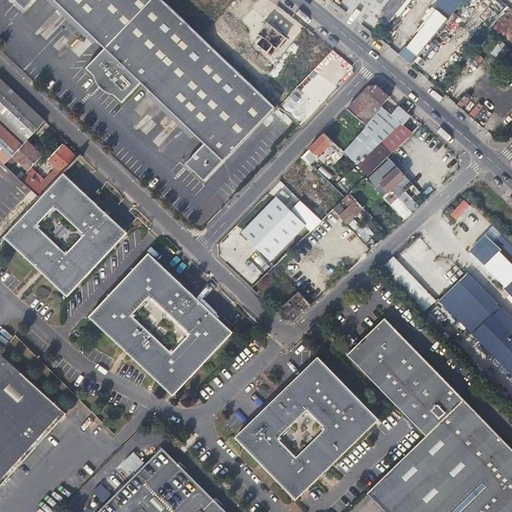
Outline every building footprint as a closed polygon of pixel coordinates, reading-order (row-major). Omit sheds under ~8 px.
[(276,107),(255,87),(164,1),(163,0),(15,0),(26,10),(35,0),(55,0),(106,48),(87,68),(95,76),(96,80),(97,83),(101,88),(105,92),(108,93),(111,94),(115,95),(123,103),(142,83),(205,143),(186,163),(205,181),(276,107)] [(380,27),(383,30),(407,0),(392,0),(379,15),(385,21),(380,27)] [(406,49),(417,57),(445,22),(438,16),(443,10),(430,0),(428,3),(424,0),(421,0),(412,12),(427,24),(406,49)] [(258,39),(257,41),(272,53),(285,37),(266,22),(258,34),(259,35),(256,37),(258,39)] [(316,67),(333,50),(309,31),(294,49),(316,67)] [(276,66),(271,75),(283,81),(288,72),(276,66)] [(0,78),(0,160),(4,164),(11,156),(27,140),(45,121),(0,78)] [(363,128),(392,152),(411,133),(380,106),(389,96),(376,85),(369,86),(347,109),(365,126),(363,128)] [(463,108),(473,97),(468,92),(457,103),(463,108)] [(479,101),(469,112),(476,119),(486,108),(479,101)] [(324,133),(309,148),(317,157),(328,145),(333,141),(324,133)] [(27,140),(11,156),(27,171),(42,155),(27,140)] [(333,141),(328,145),(335,151),(339,147),(333,141)] [(49,158),(63,171),(77,157),(63,144),(49,158)] [(339,147),(335,151),(343,160),(347,155),(339,147)] [(321,166),(318,170),(330,179),(333,174),(321,166)] [(377,190),(379,192),(383,196),(405,176),(397,167),(380,184),(381,185),(377,190)] [(38,197),(2,235),(60,290),(72,289),(120,237),(120,226),(63,171),(48,186),(38,197)] [(19,179),(38,197),(48,186),(45,183),(42,186),(27,171),(19,179)] [(405,176),(383,196),(397,212),(404,220),(412,213),(398,198),(413,184),(405,176)] [(342,217),(347,223),(363,208),(349,193),(345,197),(343,199),(349,206),(345,209),(339,203),(334,207),(342,217)] [(241,232),(270,262),(306,227),(277,197),(241,232)] [(449,213),(455,221),(471,207),(464,200),(449,213)] [(334,207),(309,231),(317,240),(342,217),(334,207)] [(362,251),(373,239),(352,220),(348,224),(358,234),(351,241),(362,251)] [(486,265),(511,290),(511,266),(498,253),(486,265)] [(394,256),(381,268),(422,313),(436,301),(394,256)] [(141,258),(124,277),(94,309),(95,322),(167,391),(179,390),(228,338),(227,327),(154,258),(141,258)] [(232,269),(248,285),(253,279),(242,268),(239,271),(235,267),(232,269)] [(458,281),(509,333),(511,330),(511,320),(466,274),(458,281)] [(441,299),(492,350),(511,371),(511,336),(509,333),(458,281),(451,289),(441,299)] [(296,294),(277,311),(285,320),(292,321),(310,305),(293,286),(287,292),(290,295),(293,292),(296,294)] [(348,354),(425,434),(463,397),(384,318),(348,354)] [(0,484),(65,413),(0,354),(0,484)] [(313,361),(240,433),(241,446),(287,494),(301,495),(374,426),(374,414),(324,362),(313,361)] [(428,437),(369,493),(386,511),(511,511),(511,447),(463,397),(425,434),(428,437)] [(226,511),(161,447),(96,511),(226,511)]
